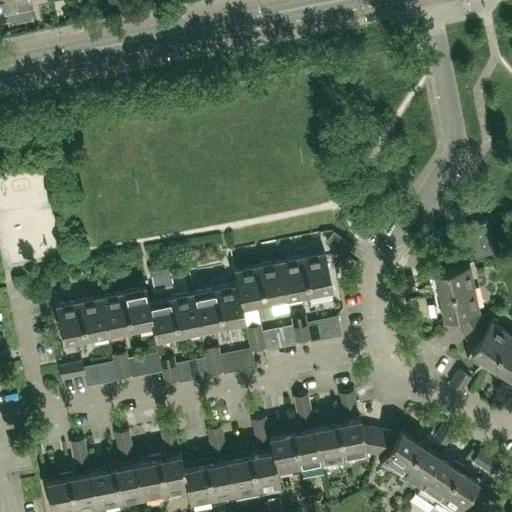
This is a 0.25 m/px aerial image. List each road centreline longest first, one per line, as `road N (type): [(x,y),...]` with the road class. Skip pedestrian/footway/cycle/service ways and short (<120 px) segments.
road 1 (residential): [(17,306),(35,392),(55,408),(252,380),(274,365),(383,344)]
road 2 (residential): [(383,344),(371,275),(456,153),(427,0)]
road 3 (tertiary): [(0,67),(327,0)]
road 4 (residential): [(511,437),(386,356),(383,344)]
